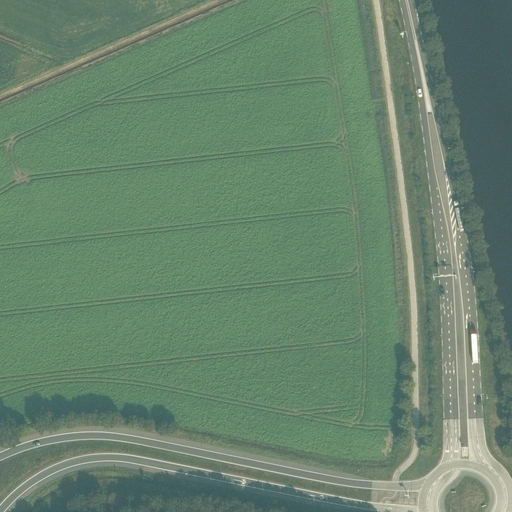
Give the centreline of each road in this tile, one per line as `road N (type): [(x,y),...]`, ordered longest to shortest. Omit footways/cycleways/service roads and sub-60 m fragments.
road 1 (motorway): [(4,511),(52,472),(112,459),(419,511)]
road 2 (motorway): [(426,486),(350,484),(116,438),(45,443),(0,460)]
road 3 (secondary): [(474,417),(466,246),(424,87)]
road 4 (secondary): [(424,87),(445,249),(449,417)]
